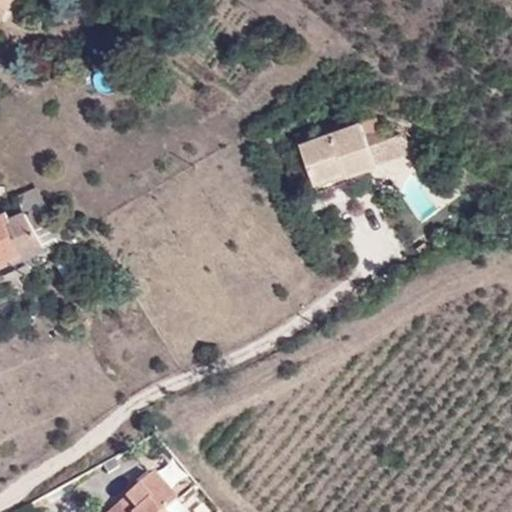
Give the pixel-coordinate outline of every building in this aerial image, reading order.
[(0,0),(0,22),(11,0),(0,0)] [(165,20),(177,1),(176,0),(160,0),(153,12),(165,20)] [(371,144),(387,138),(378,116),(303,144),(316,181),(347,170),(348,174),(378,163),(371,144)] [(420,148),(401,132),(387,138),(371,144),(378,163),(420,148)] [(316,181),(319,190),(350,179),(348,174),(347,170),(316,181)] [(204,174),(167,198),(175,210),(211,187),(204,174)] [(39,188),(19,197),(26,212),(46,203),(39,188)] [(0,259),(62,233),(46,203),(26,212),(10,218),(7,211),(0,213),(0,259)] [(116,465),(107,471),(111,476),(120,470),(116,465)] [(165,487),(178,503),(187,495),(163,468),(150,480),(159,492),(165,487)] [(138,511),(140,511),(167,511),(178,503),(165,487),(159,492),(150,480),(111,511),(138,511)]
